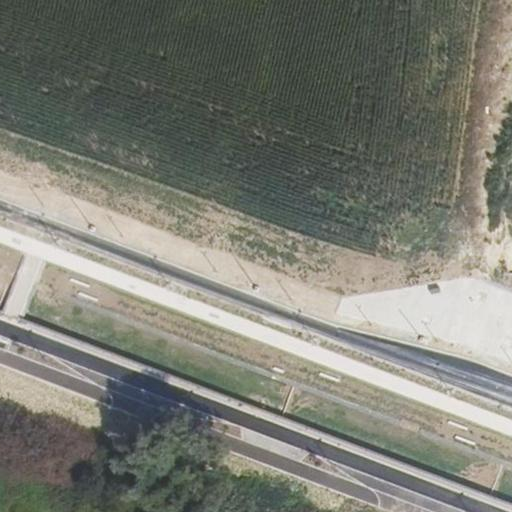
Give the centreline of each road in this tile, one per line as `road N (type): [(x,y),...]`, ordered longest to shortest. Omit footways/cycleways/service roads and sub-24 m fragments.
road 1 (unclassified): [(0,207),(511,396)]
road 2 (unclassified): [(496,511),(0,325)]
